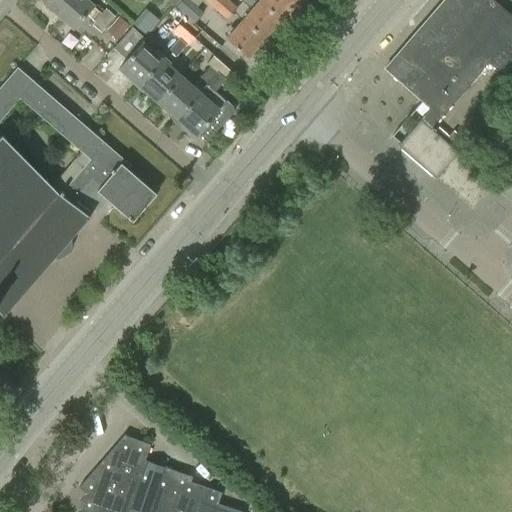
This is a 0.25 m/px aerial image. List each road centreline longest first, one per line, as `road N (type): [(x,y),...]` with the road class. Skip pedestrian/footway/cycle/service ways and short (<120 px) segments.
road 1 (tertiary): [(0,454),(217,198)]
road 2 (residential): [(0,3),(217,198)]
road 3 (residential): [(475,267),(297,108)]
road 4 (tertiary): [(297,108),(391,0)]
road 5 (tertiary): [(217,198),(297,108)]
